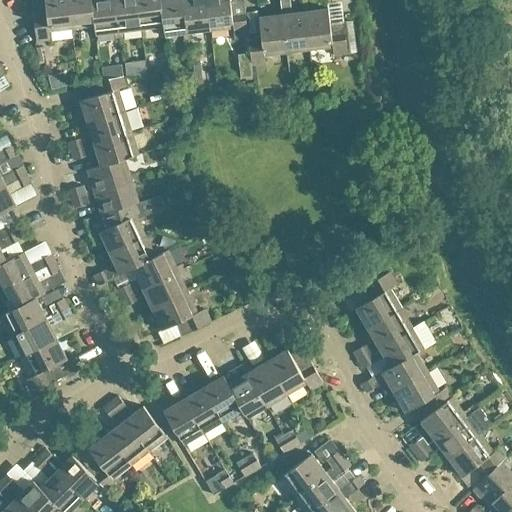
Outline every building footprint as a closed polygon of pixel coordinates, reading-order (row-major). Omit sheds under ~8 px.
[(49,33),(71,30),(67,0),(44,0),(45,9),(32,11),(35,43),(36,43),(50,41),(49,33)] [(67,0),(71,30),(93,28),(94,37),(95,37),(94,28),(90,0),(67,0)] [(90,0),(94,28),(95,37),(118,34),(117,25),(113,0),(90,0)] [(113,0),(117,25),(118,34),(140,31),(139,22),(136,0),(113,0)] [(163,38),(164,38),(159,0),(136,0),(139,22),(140,31),(162,28),(163,38)] [(187,35),(182,0),(159,0),(164,38),(187,35)] [(182,0),(187,35),(209,32),(205,0),(182,0)] [(247,36),(243,4),(229,5),(228,0),(205,0),(209,32),(232,29),(233,37),(247,36)] [(291,14),(288,0),(278,0),(280,15),(281,15),(286,54),(309,51),(304,12),(291,14)] [(347,55),(343,23),(329,25),(327,9),(304,12),(309,51),(332,49),(333,57),(347,55)] [(286,54),(281,15),(280,15),(258,18),(260,33),(247,35),(251,67),(265,65),(264,57),(286,54)] [(145,61),(124,63),(126,76),(132,75),(148,81),(145,61)] [(121,65),(114,66),(115,79),(122,78),(121,65)] [(202,76),(193,77),(194,86),(203,85),(202,76)] [(124,112),(117,90),(125,87),(122,78),(115,79),(90,82),(94,96),(80,101),(87,123),(124,112)] [(94,145),(131,133),(124,112),(87,123),(94,145)] [(138,155),(131,133),(94,145),(100,166),(86,170),(87,171),(138,155)] [(86,147),(83,138),(68,143),(70,152),(86,147)] [(0,161),(15,154),(11,146),(0,151),(0,161)] [(88,156),(86,147),(70,152),(73,161),(88,156)] [(131,181),(124,160),(138,156),(138,155),(87,171),(93,193),(131,181)] [(26,175),(22,167),(1,178),(0,177),(0,189),(5,187),(12,184),(11,183),(26,175)] [(9,195),(30,184),(26,175),(11,183),(12,184),(5,187),(0,189),(0,215),(16,207),(9,195)] [(138,204),(131,181),(93,193),(100,215),(138,204)] [(86,195),(84,186),(68,191),(71,200),(86,195)] [(19,209),(36,202),(32,192),(15,200),(19,209)] [(89,204),(86,195),(71,200),(74,208),(89,204)] [(144,237),(135,215),(142,213),(138,204),(100,215),(99,216),(103,230),(99,232),(109,253),(144,237)] [(2,239),(17,231),(13,223),(0,229),(0,239),(2,238),(2,239)] [(6,262),(0,251),(21,240),(17,231),(2,239),(2,238),(0,239),(0,265),(6,263),(6,262)] [(97,284),(132,268),(168,251),(167,250),(154,257),(144,237),(109,253),(115,265),(93,275),(97,284)] [(120,299),(177,272),(184,269),(182,264),(175,267),(168,251),(132,268),(138,279),(116,290),(120,299)] [(33,274),(40,270),(40,271),(55,264),(50,255),(29,266),(23,254),(6,262),(6,263),(0,265),(0,291),(34,275),(33,274)] [(44,295),(37,283),(59,271),(55,263),(55,264),(40,271),(40,270),(33,274),(34,275),(0,291),(0,294),(9,312),(35,299),(36,300),(44,295)] [(124,307),(146,297),(151,309),(187,293),(179,276),(186,273),(184,269),(177,272),(120,299),(124,307)] [(401,310),(390,290),(396,286),(389,273),(383,277),(361,290),(368,302),(355,309),(367,329),(401,310)] [(151,309),(161,331),(175,324),(181,336),(210,323),(204,310),(197,313),(187,293),(151,309)] [(0,317),(10,337),(10,338),(46,320),(45,319),(36,300),(35,299),(9,312),(0,316),(0,317)] [(67,309),(63,300),(49,307),(52,315),(53,316),(67,309)] [(45,319),(46,320),(10,338),(21,358),(56,340),(50,328),(71,317),(67,309),(53,316),(52,315),(45,319)] [(358,361),(412,329),(401,310),(367,329),(373,340),(353,352),(358,361)] [(390,369),(424,349),(412,329),(358,361),(363,369),(383,358),(389,368),(390,369)] [(31,395),(59,380),(53,368),(67,360),(56,340),(21,358),(31,379),(24,382),(31,395)] [(427,373),(416,355),(424,350),(424,349),(390,369),(389,368),(383,372),(381,373),(361,385),(366,394),(386,382),(393,393),(427,373)] [(319,377),(307,356),(294,363),(287,350),(267,362),(287,396),(306,384),(310,391),(323,384),(319,377)] [(195,360),(205,379),(215,374),(204,355),(195,360)] [(287,396),(267,362),(247,373),(267,407),(285,397),(287,396)] [(247,419),(267,407),(247,373),(242,365),(223,376),(228,384),(227,384),(247,419)] [(451,398),(446,389),(439,393),(427,373),(393,393),(405,413),(418,405),(425,418),(451,398)] [(246,419),(247,419),(227,384),(228,384),(223,376),(203,388),(223,422),(242,411),(246,419)] [(183,399),(203,433),(223,422),(203,388),(191,395),(183,399)] [(127,408),(118,396),(110,402),(119,414),(120,414),(120,413),(127,408)] [(465,417),(451,398),(425,418),(419,422),(433,441),(434,441),(465,417)] [(183,445),(203,433),(183,399),(163,411),(183,445)] [(149,452),(125,420),(120,414),(119,414),(110,402),(102,408),(117,427),(107,434),(131,466),(149,452)] [(143,406),(125,420),(149,452),(167,438),(143,406)] [(465,417),(434,441),(433,441),(427,445),(415,455),(420,463),(440,449),(448,459),(479,435),(465,417)] [(300,444),(292,430),(283,435),(291,449),(300,444)] [(112,480),(131,466),(107,434),(88,449),(97,461),(112,480)] [(291,449),(283,435),(275,439),(283,453),(291,449)] [(506,458),(499,449),(493,453),(479,435),(448,459),(461,478),(474,468),(483,480),(500,463),(500,464),(506,458)] [(415,455),(427,445),(422,438),(409,448),(415,455)] [(56,460),(45,449),(38,455),(49,467),(50,466),(56,460)] [(331,468),(344,458),(339,450),(326,460),(331,467),(331,468)] [(260,467),(252,453),(244,458),(252,472),(260,467)] [(311,454),(279,478),(294,496),(325,472),(311,454)] [(33,481),(32,481),(62,511),(71,511),(83,500),(55,472),(50,466),(49,467),(38,455),(31,462),(48,479),(40,488),(33,481)] [(86,469),(86,470),(71,455),(55,472),(83,500),(99,484),(100,483),(86,469)] [(252,472),(244,458),(235,463),(244,477),(252,472)] [(331,481),(350,466),(344,458),(331,468),(331,467),(325,472),(294,496),(305,511),(310,511),(339,491),(331,481)] [(112,480),(97,461),(86,469),(100,483),(99,484),(108,493),(117,486),(112,480)] [(481,511),(475,506),(468,511),(482,511),(511,483),(511,475),(500,464),(500,463),(483,480),(472,490),(487,506),(481,511)] [(232,483),(224,469),(216,474),(224,488),(232,483)] [(17,485),(5,474),(0,479),(0,482),(10,492),(17,485)] [(358,476),(345,486),(351,494),(364,484),(358,476)] [(61,511),(62,511),(32,481),(16,498),(30,511),(56,511),(59,510),(61,511)] [(10,492),(0,482),(0,495),(3,499),(10,492)] [(278,482),(267,489),(274,501),(286,493),(278,482)] [(511,511),(511,483),(482,511),(511,511)] [(310,511),(348,511),(353,509),(345,498),(351,494),(345,486),(339,491),(310,511)] [(30,511),(16,498),(1,511),(30,511)]
